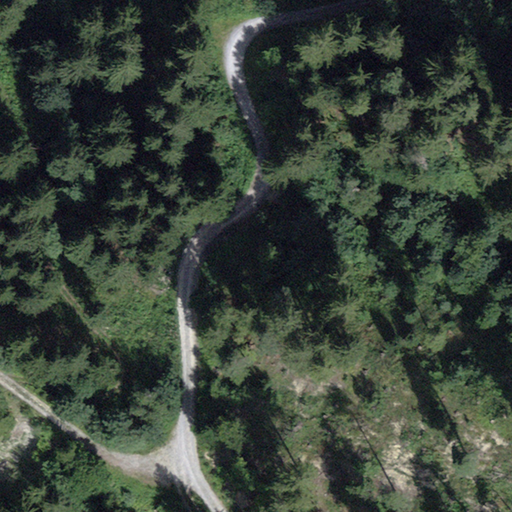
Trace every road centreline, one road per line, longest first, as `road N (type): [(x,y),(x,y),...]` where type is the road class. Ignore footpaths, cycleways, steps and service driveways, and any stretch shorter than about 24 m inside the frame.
road 1 (track): [(219,511),(181,467),(189,343),(183,273),(241,202),(255,168),(259,135),(234,53),(240,36),(262,21),(351,0)]
road 2 (track): [(181,467),(121,459),(0,381)]
